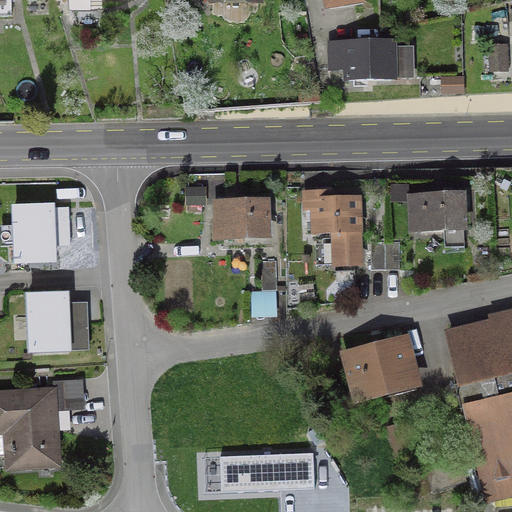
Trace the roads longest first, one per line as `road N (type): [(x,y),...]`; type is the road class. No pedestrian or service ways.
road 1 (primary): [(511,142),(97,153)]
road 2 (residential): [(121,365),(511,290)]
road 3 (residential): [(97,153),(121,365)]
road 4 (residential): [(121,365),(138,511)]
